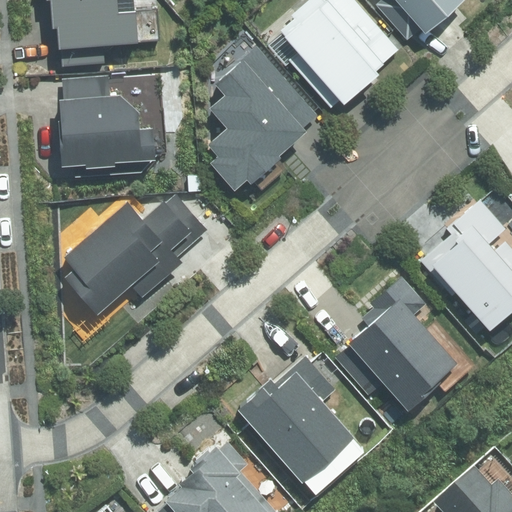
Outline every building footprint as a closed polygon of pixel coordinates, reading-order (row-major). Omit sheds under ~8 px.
[(58,0),(60,27),(69,26),(70,42),(172,36),(169,0),(58,0)] [(400,46),(358,0),(321,0),(273,42),(330,107),(400,46)] [(467,0),(401,0),(431,33),(467,0)] [(209,142),(245,191),(277,168),(315,133),(306,124),(319,114),(261,43),(215,81),(226,95),(217,103),(235,123),(209,142)] [(111,72),(58,75),(64,164),(172,157),(170,124),(149,125),(147,104),(127,91),(112,92),(111,72)] [(149,215),(135,200),(74,252),(81,261),(70,271),(103,309),(131,285),(143,299),(190,259),(183,250),(212,225),(181,188),(149,215)] [(511,312),(511,227),(483,196),(455,220),(460,226),(426,256),(492,330),(511,312)] [(399,294),(350,337),(415,408),(463,365),(399,294)] [(298,361),(244,409),(321,494),(375,446),(298,361)] [(256,463),(230,433),(146,509),(148,511),(283,511),(284,511),(247,471),(256,463)] [(440,511),(511,511),(511,494),(482,463),(436,507),(440,511)]
